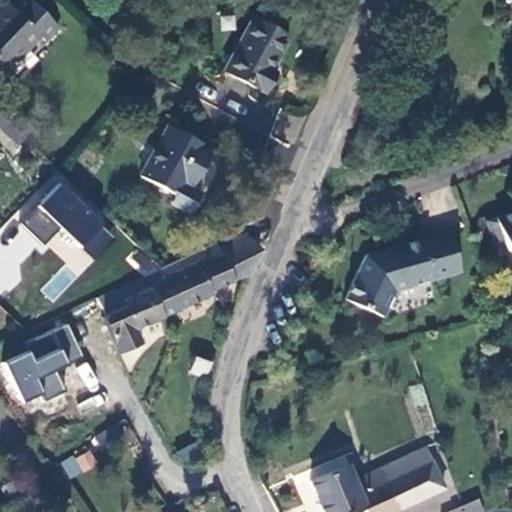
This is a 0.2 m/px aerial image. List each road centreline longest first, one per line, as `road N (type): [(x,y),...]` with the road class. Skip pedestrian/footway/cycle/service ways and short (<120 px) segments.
road 1 (unclassified): [(300,204),(233,395),(238,473),(255,511)]
road 2 (unclassified): [(389,0),(300,204)]
road 3 (residential): [(300,204),(335,214),(511,158)]
